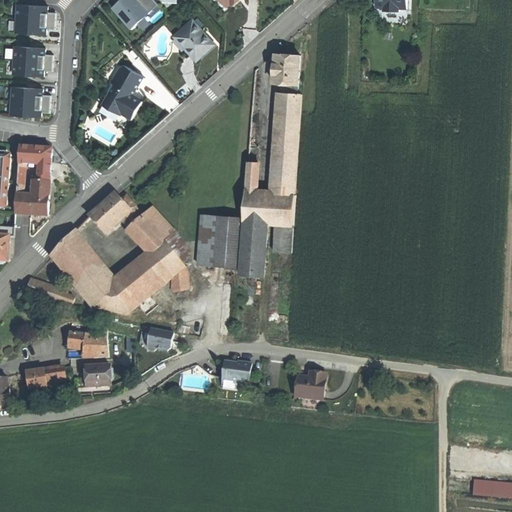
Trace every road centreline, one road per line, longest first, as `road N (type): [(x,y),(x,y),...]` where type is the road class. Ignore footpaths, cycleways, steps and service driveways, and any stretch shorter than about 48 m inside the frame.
road 1 (residential): [(0,419),(118,396),(210,348),(324,355)]
road 2 (tertiary): [(101,194),(317,0)]
road 3 (tertiary): [(0,295),(101,194)]
road 4 (track): [(444,372),(445,511)]
road 5 (residential): [(61,141),(76,9)]
